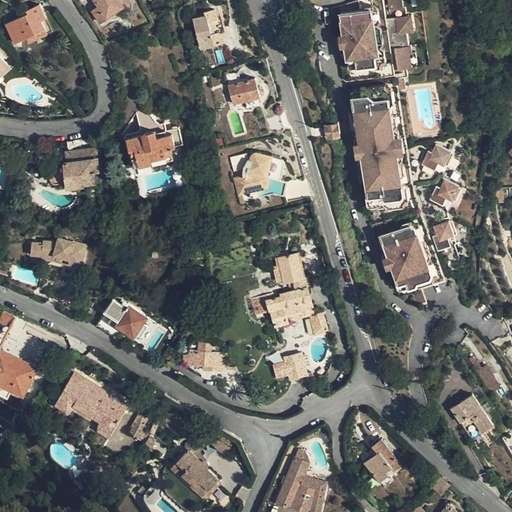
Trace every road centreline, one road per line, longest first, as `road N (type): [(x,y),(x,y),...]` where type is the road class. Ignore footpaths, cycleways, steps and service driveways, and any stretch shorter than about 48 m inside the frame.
road 1 (tertiary): [(253,0),(374,383)]
road 2 (residential): [(0,293),(82,331),(196,403),(264,431)]
road 3 (residential): [(65,0),(98,50),(110,84),(107,114),(93,129),(63,135),(0,126)]
road 4 (unknown): [(322,205),(353,174),(327,0)]
road 5 (tertiary): [(374,383),(385,408),(501,511)]
road 6 (residential): [(264,431),(374,383)]
